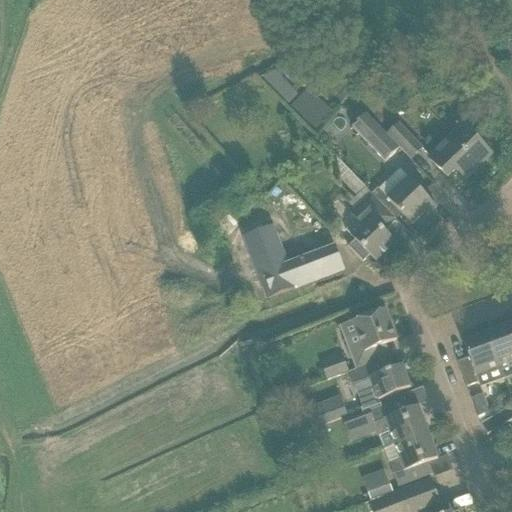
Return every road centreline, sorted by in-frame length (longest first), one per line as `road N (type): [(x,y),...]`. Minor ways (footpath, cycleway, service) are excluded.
road 1 (residential): [(426,338),(405,286),(511,193)]
road 2 (residential): [(511,511),(479,483),(426,338)]
